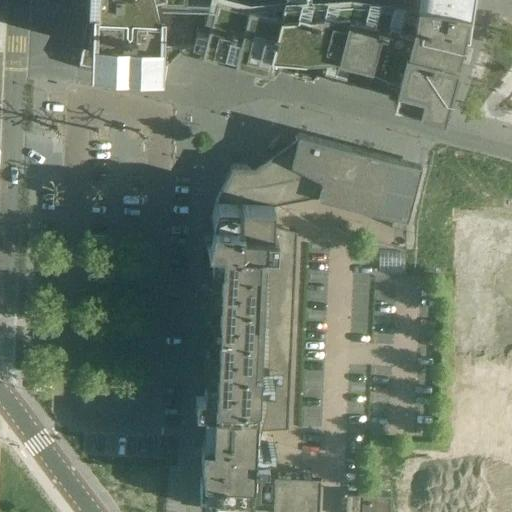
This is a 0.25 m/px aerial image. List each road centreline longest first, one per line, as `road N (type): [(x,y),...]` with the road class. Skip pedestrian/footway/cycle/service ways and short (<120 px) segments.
road 1 (residential): [(0,295),(17,0)]
road 2 (tertiary): [(89,511),(0,393)]
